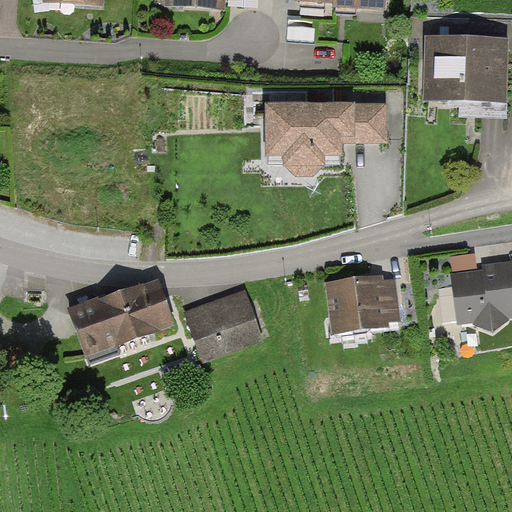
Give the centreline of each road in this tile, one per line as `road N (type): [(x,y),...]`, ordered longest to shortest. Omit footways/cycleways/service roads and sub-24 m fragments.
road 1 (unclassified): [(0,249),(68,267),(190,276),(379,247)]
road 2 (unclassified): [(379,247),(435,218),(511,202)]
road 3 (unclassified): [(379,247),(511,232)]
